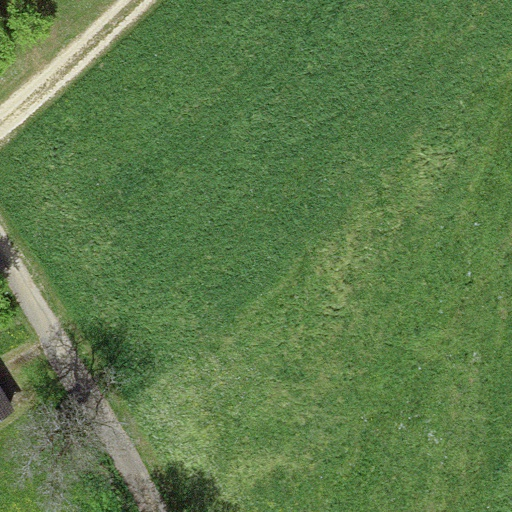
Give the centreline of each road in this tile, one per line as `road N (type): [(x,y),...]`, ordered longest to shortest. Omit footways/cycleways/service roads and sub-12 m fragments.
road 1 (track): [(0,249),(146,511)]
road 2 (track): [(147,0),(0,137)]
